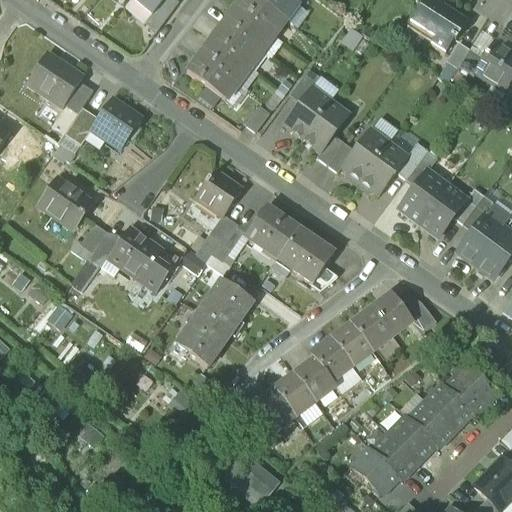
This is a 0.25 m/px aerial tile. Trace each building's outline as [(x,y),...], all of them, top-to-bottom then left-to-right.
[(133,0),(131,3),(142,12),(145,9),(135,0),(133,0)] [(167,0),(135,0),(145,9),(142,12),(151,20),(167,1),(167,0)] [(273,41),(285,25),(251,0),(243,0),(234,12),(273,41)] [(251,0),(285,25),(296,9),(297,8),(286,0),(251,0)] [(429,47),(444,57),(452,45),(453,46),(465,28),(439,11),(441,7),(429,0),(425,0),(408,27),(432,43),(429,47)] [(142,31),(154,40),(177,10),(167,1),(151,20),(143,30),(142,31)] [(142,12),(131,3),(123,13),(143,30),(151,20),(142,12)] [(296,9),(285,25),(296,34),(308,18),(296,9)] [(261,57),(273,41),(234,12),(222,28),(261,57)] [(249,73),(261,57),(222,28),(210,44),(249,73)] [(362,41),(351,33),(341,47),(352,55),(362,41)] [(511,41),(501,34),(493,46),(511,58),(511,41)] [(480,36),(467,55),(481,64),(492,46),(493,44),(480,36)] [(273,41),(261,57),(270,64),(281,48),(273,41)] [(237,89),(249,73),(210,44),(199,61),(237,89)] [(440,63),(456,73),(467,55),(453,46),(452,45),(444,57),(440,63)] [(491,89),(503,97),(511,83),(511,58),(493,46),(492,46),(481,64),(472,77),(491,89)] [(481,64),(467,55),(456,73),(469,82),(472,77),(481,64)] [(24,90),(61,115),(64,111),(79,88),(81,84),(71,77),(72,75),(57,65),(55,67),(44,60),(24,90)] [(220,103),(225,106),(237,89),(199,61),(186,77),(205,91),(220,103)] [(437,81),(447,86),(456,73),(440,63),(431,77),(437,81)] [(249,73),(237,89),(244,94),(245,95),(257,79),(249,73)] [(288,101),(298,108),(310,92),(311,92),(318,83),(318,82),(307,75),(288,101)] [(311,92),(329,106),(338,95),(319,81),(318,82),(318,83),(311,92)] [(64,111),(77,120),(81,114),(92,97),(79,88),(64,111)] [(244,94),(237,89),(225,106),(231,111),(244,94)] [(494,112),(503,97),(491,89),(481,104),(494,112)] [(220,103),(205,91),(197,102),(212,114),(220,103)] [(281,130),(301,144),(329,106),(311,92),(310,92),(298,108),(281,130)] [(106,145),(120,155),(140,126),(110,105),(97,124),(90,134),(91,135),(84,145),(99,155),(106,145)] [(349,120),(329,106),(301,144),(319,158),(320,159),(333,141),(349,120)] [(244,130),(255,138),(268,120),(257,112),(244,130)] [(97,124),(81,114),(77,120),(63,141),(79,151),(84,145),(91,135),(90,134),(97,124)] [(388,148),(397,135),(380,122),(370,135),(388,148)] [(0,151),(10,137),(0,130),(0,151)] [(341,173),(359,187),(388,148),(370,135),(368,134),(352,155),(340,172),(341,173)] [(397,135),(388,148),(406,162),(416,149),(397,135)] [(59,150),(74,160),(79,151),(63,141),(58,150),(59,150)] [(315,163),(326,171),(343,148),(333,141),(320,159),(319,158),(315,163)] [(352,155),(343,148),(326,171),(337,179),(341,173),(340,172),(352,155)] [(406,162),(388,148),(359,187),(378,201),(395,178),(407,162),(406,162)] [(395,178),(405,185),(426,156),(416,149),(406,162),(407,162),(395,178)] [(74,160),(59,150),(51,162),(66,172),(74,160)] [(436,164),(426,156),(405,185),(415,193),(426,177),(427,177),(436,164)] [(194,204),(222,223),(241,195),(213,176),(207,186),(206,185),(194,204)] [(398,215),(417,230),(446,191),(427,177),(426,177),(415,193),(398,215)] [(36,212),(69,234),(78,222),(81,224),(92,209),(55,184),(36,212)] [(465,206),(446,191),(417,230),(436,244),(452,223),(465,206)] [(511,209),(489,193),(483,202),(493,209),(491,211),(508,223),(511,217),(511,209)] [(452,223),(461,230),(483,202),(473,194),(465,206),(452,223)] [(493,209),(483,202),(461,230),(471,238),(491,211),(493,209)] [(472,271),(501,233),(508,224),(508,223),(491,211),(471,238),(456,258),(472,271)] [(243,242),(276,265),(297,234),(264,212),(245,239),(243,242)] [(72,237),(81,224),(78,222),(69,234),(72,237)] [(195,261),(206,268),(211,260),(232,230),(222,223),(195,261)] [(511,226),(508,224),(501,233),(511,240),(511,226)] [(232,230),(211,260),(221,267),(232,252),(235,254),(243,242),(245,239),(232,230)] [(80,250),(91,258),(102,243),(105,239),(93,231),(81,249),(80,250)] [(511,240),(501,233),(472,271),(492,285),(507,264),(511,257),(511,240)] [(107,264),(141,287),(162,258),(127,234),(115,251),(107,264)] [(333,259),(297,234),(276,265),(291,275),(312,289),(321,276),(333,259)] [(115,251),(102,243),(91,258),(87,265),(100,274),(107,264),(115,251)] [(87,265),(91,258),(80,250),(81,249),(75,245),(68,255),(85,267),(87,265)] [(178,268),(197,281),(205,269),(206,268),(195,261),(187,255),(178,268)] [(177,268),(162,258),(141,287),(156,298),(177,268)] [(229,272),(221,267),(211,260),(206,268),(205,269),(223,281),(229,272)] [(100,274),(87,265),(85,267),(72,286),(85,295),(100,274)] [(291,275),(276,265),(268,278),(282,287),(291,275)] [(310,293),(321,300),(337,286),(321,276),(312,289),(310,293)] [(220,285),(197,318),(229,341),(252,308),(220,285)] [(410,328),(419,340),(435,328),(421,309),(405,298),(395,305),(411,327),(410,328)] [(390,299),(369,314),(391,342),(410,328),(411,327),(395,305),(390,299)] [(511,300),(501,317),(511,324),(511,300)] [(371,357),(391,342),(369,314),(349,329),(371,357)] [(206,374),(229,341),(197,318),(174,351),(188,360),(187,361),(206,374)] [(351,372),(371,357),(349,329),(330,345),(351,372)] [(330,388),(351,372),(330,345),(309,360),(313,365),(330,388)] [(334,393),(330,388),(313,365),(292,380),(314,408),(334,393)] [(462,373),(444,392),(443,393),(471,419),(470,419),(473,422),(492,402),(482,393),(484,391),(474,380),(472,383),(462,373)] [(193,388),(211,400),(217,391),(200,379),(193,388)] [(294,423),(314,408),(292,380),(273,395),(294,423)] [(454,436),(470,419),(471,419),(443,393),(444,392),(441,389),(424,407),(454,436)] [(274,438),(294,423),(273,395),(252,411),(260,421),(273,439),(274,438)] [(437,454),(454,436),(424,407),(407,424),(434,451),(437,454)] [(246,433),(271,453),(281,446),(274,438),(273,439),(260,421),(246,433)] [(417,468),(434,451),(407,424),(404,421),(387,439),(417,468)] [(511,428),(500,441),(510,451),(511,448),(511,428)] [(400,486),(417,468),(387,439),(371,456),(370,456),(397,483),(400,486)] [(222,468),(265,504),(278,488),(235,453),(222,468)] [(380,500),(397,483),(370,456),(371,456),(368,453),(350,471),(380,500)] [(485,504),(493,511),(502,511),(511,502),(511,474),(500,463),(472,491),(485,504)]
